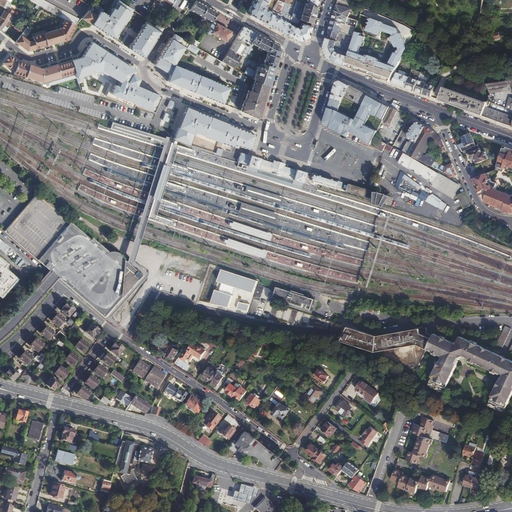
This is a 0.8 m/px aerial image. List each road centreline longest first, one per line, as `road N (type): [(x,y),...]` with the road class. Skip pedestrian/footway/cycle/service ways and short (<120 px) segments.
road 1 (primary): [(58,401),(154,429),(219,465),(304,489)]
road 2 (unclassified): [(112,329),(291,454)]
road 3 (residential): [(340,322),(377,332),(511,320)]
road 4 (residential): [(0,36),(32,57),(90,33),(142,66)]
road 5 (residential): [(142,66),(147,82),(266,128)]
road 6 (residential): [(437,112),(478,205),(509,224)]
road 7 (residential): [(266,128),(306,142),(330,67)]
